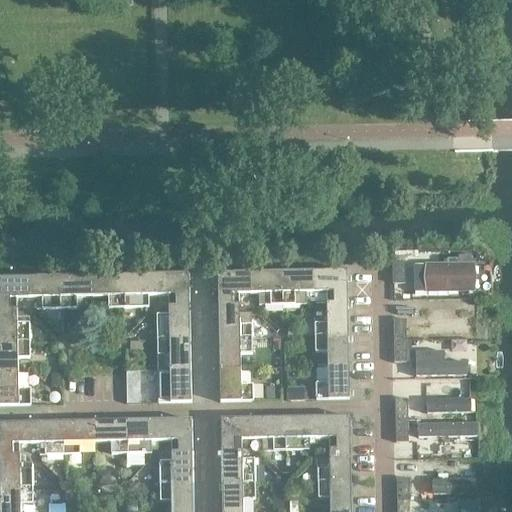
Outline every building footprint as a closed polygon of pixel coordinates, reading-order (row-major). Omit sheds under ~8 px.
[(477,293),(477,263),(415,261),(414,292),(477,293)] [(404,285),(404,265),(404,263),(392,264),(392,285),(404,285)] [(314,293),(313,272),(281,273),(282,306),(306,305),(306,293),(314,293)] [(347,304),(346,272),(313,272),(314,293),(325,293),(326,305),(347,304)] [(282,306),(281,273),(249,274),(250,294),(258,294),(258,306),(282,306)] [(250,294),(249,274),(217,274),(218,307),(239,306),(238,295),(250,294)] [(156,296),(156,275),(124,276),(124,309),(148,308),(148,296),(156,296)] [(189,307),(188,275),(156,275),(156,296),(168,296),(168,308),(189,307)] [(124,309),(124,276),(92,277),(92,297),(108,297),(108,309),(124,309)] [(60,310),(60,277),(28,278),(28,299),(36,299),(36,311),(60,310)] [(92,297),(92,277),(60,277),(60,310),(77,310),(76,298),(92,297)] [(28,299),(28,278),(0,278),(0,310),(17,310),(16,299),(28,299)] [(347,336),(347,304),(326,305),(326,312),(314,313),(314,337),(347,336)] [(251,338),(251,314),(239,314),(239,306),(218,307),(218,339),(251,338)] [(189,339),(189,307),(168,308),(168,315),(156,316),(157,340),(189,339)] [(0,342),(29,342),(29,318),(17,318),(17,310),(0,310),(0,342)] [(420,332),(472,331),(472,317),(420,318),(420,332)] [(406,342),(405,320),(393,320),(393,342),(406,342)] [(348,368),(347,336),(314,337),(315,353),(327,353),(327,369),(348,368)] [(240,355),(252,354),(251,338),(218,339),(219,371),(240,370),(240,355)] [(190,371),(189,339),(157,340),(157,356),(169,356),(169,372),(190,371)] [(17,359),(29,359),(29,342),(0,342),(0,374),(18,374),(17,359)] [(406,363),(406,342),(393,342),(394,364),(406,363)] [(445,361),(446,351),(419,351),(419,373),(468,375),(468,361),(445,361)] [(349,401),(348,368),(327,369),(327,384),(315,385),(316,401),(349,401)] [(252,403),(252,386),(240,386),(240,370),(219,371),(220,403),(252,403)] [(191,404),(190,371),(169,372),(170,387),(158,387),(158,404),(191,404)] [(137,389),(137,372),(125,373),(125,389),(137,389)] [(0,407),(30,407),(30,390),(18,390),(18,374),(0,374),(0,407)] [(138,394),(125,394),(125,401),(125,405),(138,405),(138,394)] [(407,421),(407,400),(394,400),(395,422),(407,421)] [(317,439),(316,418),(284,419),(285,452),(309,451),(309,439),(317,439)] [(349,450),(349,418),(316,418),(317,439),(328,439),(329,451),(349,450)] [(285,452),(284,419),(252,420),(253,440),(261,440),(261,452),(285,452)] [(253,440),(252,420),(220,420),(221,453),(241,452),(241,441),(253,440)] [(159,442),(158,421),(126,422),(127,455),(151,454),(151,442),(159,442)] [(192,453),(191,421),(158,421),(159,442),(170,442),(171,454),(192,453)] [(408,443),(407,421),(395,422),(395,443),(408,443)] [(127,455),(126,422),(94,423),(95,443),(110,443),(111,455),(127,455)] [(478,422),(427,423),(427,451),(468,450),(468,453),(479,453),(478,422)] [(63,456),(62,423),(30,424),(31,445),(39,445),(39,457),(63,456)] [(95,443),(94,423),(62,423),(63,456),(79,456),(79,444),(95,443)] [(31,445),(30,424),(0,424),(0,456),(19,456),(19,445),(31,445)] [(350,482),(349,450),(329,451),(329,458),(317,459),(317,483),(350,482)] [(254,484),(254,460),(242,460),(241,452),(221,453),(221,485),(254,484)] [(192,485),(192,453),(171,454),(171,461),(159,462),(159,486),(192,485)] [(0,488),(32,488),(31,464),(20,464),(19,456),(0,456),(0,488)] [(476,478),(436,478),(436,495),(476,494),(476,478)] [(409,501),(408,480),(396,480),(397,502),(409,501)] [(350,511),(350,482),(317,483),(317,499),(329,499),(329,511),(350,511)] [(242,511),(242,500),(254,500),(254,484),(221,485),(221,511),(242,511)] [(192,511),(192,485),(159,486),(160,502),(172,502),(171,511),(192,511)] [(32,505),(32,488),(0,488),(0,511),(20,511),(20,505),(32,505)] [(408,511),(409,501),(397,502),(396,511),(408,511)] [(478,511),(478,502),(461,502),(460,511),(478,511)]
